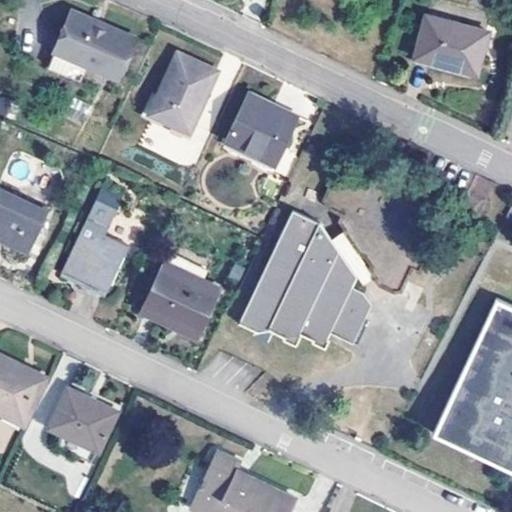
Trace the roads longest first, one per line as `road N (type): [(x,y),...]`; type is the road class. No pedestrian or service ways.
road 1 (residential): [(0,303),(437,511)]
road 2 (residential): [(149,0),(511,165)]
